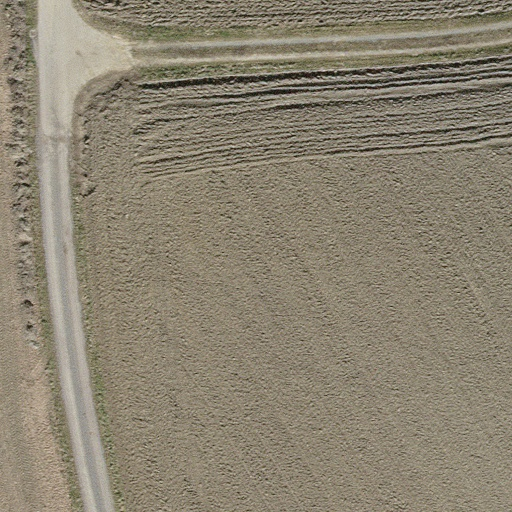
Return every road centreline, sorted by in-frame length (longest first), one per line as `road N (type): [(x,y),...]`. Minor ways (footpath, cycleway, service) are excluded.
road 1 (track): [(98,511),(68,368),(40,58),(44,0)]
road 2 (track): [(40,58),(511,31)]
